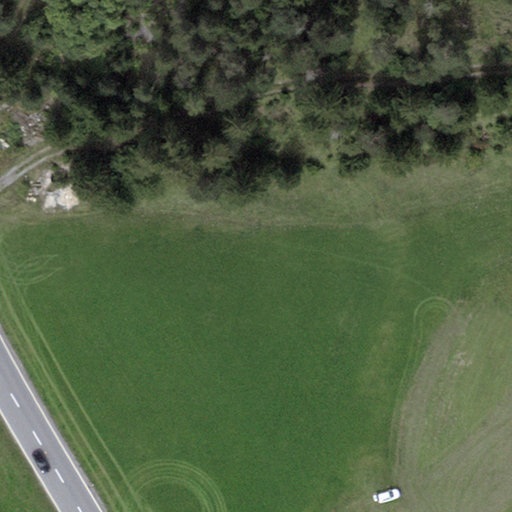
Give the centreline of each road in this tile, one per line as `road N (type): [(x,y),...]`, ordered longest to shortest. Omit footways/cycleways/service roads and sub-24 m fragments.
road 1 (track): [(0,185),(46,153),(201,115),(274,87),(511,65)]
road 2 (primary): [(79,511),(0,377)]
